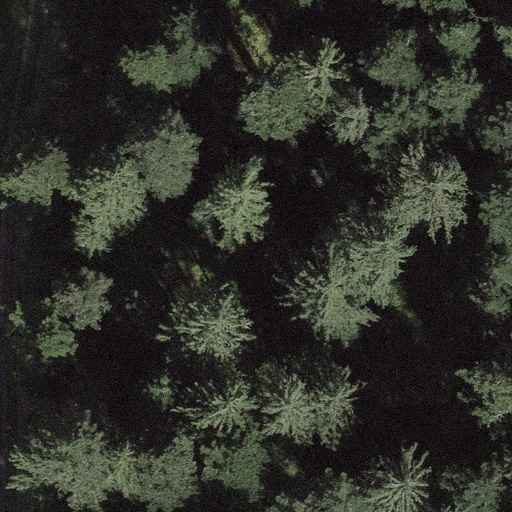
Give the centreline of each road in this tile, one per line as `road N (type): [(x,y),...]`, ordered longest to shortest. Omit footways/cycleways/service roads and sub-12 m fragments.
road 1 (track): [(41,0),(0,200)]
road 2 (track): [(0,383),(2,511)]
